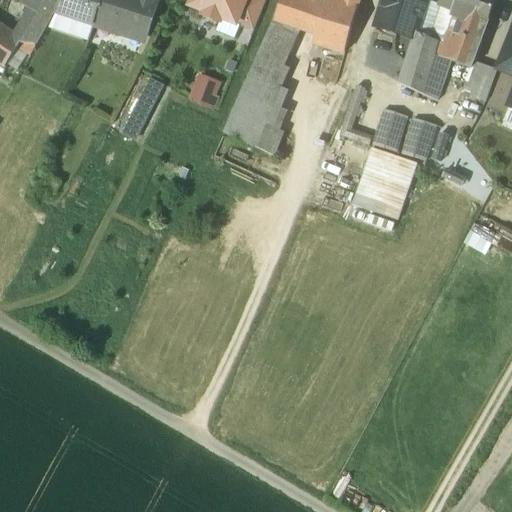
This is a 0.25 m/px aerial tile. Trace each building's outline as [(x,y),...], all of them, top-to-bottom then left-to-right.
[(18,0),(19,0),(17,0),(14,0),(13,3),(17,5),(19,2),(28,8),(47,20),(58,0),(18,0)] [(102,0),(73,0),(68,17),(55,12),(47,27),(88,41),(94,24),(102,0)] [(60,0),(55,12),(68,17),(73,0),(60,0)] [(102,0),(94,24),(141,40),(147,24),(149,24),(157,0),(102,0)] [(245,0),(193,0),(191,7),(205,13),(203,18),(219,24),(221,19),(236,25),(245,0)] [(265,0),(245,0),(236,25),(254,32),(267,1),(265,0)] [(281,0),(274,21),(296,29),(301,31),(314,35),(324,0),(281,0)] [(341,0),(340,5),(325,0),(324,0),(314,35),(311,44),(345,53),(359,0),(341,0)] [(384,0),(377,26),(413,35),(414,35),(415,32),(424,0),(384,0)] [(495,0),(439,0),(439,2),(456,9),(443,45),(438,57),(451,62),(470,69),(473,62),(495,0)] [(28,8),(12,38),(18,42),(33,44),(47,20),(28,8)] [(296,29),(274,21),(243,93),(250,95),(266,100),(296,29)] [(12,38),(0,29),(0,63),(5,67),(18,46),(18,42),(12,38)] [(281,88),(301,31),(296,29),(266,100),(262,110),(246,104),(250,95),(243,93),(225,134),(277,155),(287,131),(275,125),(289,91),(281,88)] [(511,31),(498,68),(511,74),(511,96),(508,107),(511,108),(511,31)] [(415,32),(414,35),(413,35),(398,84),(422,95),(437,43),(415,32)] [(451,62),(438,57),(443,45),(437,43),(422,95),(439,99),(451,62)] [(497,70),(473,62),(470,69),(469,74),(477,77),(474,86),(488,91),(497,70)] [(477,77),(469,74),(464,88),(472,91),(474,86),(477,77)] [(150,80),(122,135),(133,140),(161,85),(150,80)] [(488,91),(474,86),(472,91),(470,96),(484,102),(488,91)] [(365,89),(358,87),(341,136),(370,146),(372,138),(352,131),(365,89)] [(266,100),(250,95),(246,104),(262,110),(266,100)] [(408,118),(385,110),(373,146),(397,153),(408,118)] [(403,155),(425,162),(436,127),(413,120),(403,155)] [(354,204),(398,220),(417,165),(373,150),(354,204)]
